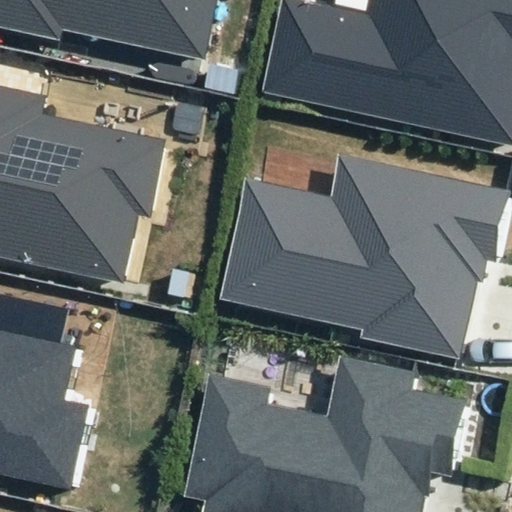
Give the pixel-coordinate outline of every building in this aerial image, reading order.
[(0,0),(0,26),(60,39),(63,28),(203,58),(215,0),(0,0)] [(511,0),(371,0),(368,14),(301,0),(282,0),(262,93),(511,146),(511,0)] [(0,254),(124,281),(138,213),(150,215),(166,139),(44,114),(48,94),(0,84),(0,254)] [(511,204),(511,192),(341,157),(332,198),(246,180),(220,300),(362,330),(361,337),(462,359),(478,281),(482,282),(487,259),(500,261),(511,204)] [(0,477),(82,496),(103,403),(65,395),(75,348),(0,330),(0,477)] [(424,511),(432,479),(459,484),(476,408),(410,393),(414,376),(343,360),(329,421),(265,407),(269,388),(210,375),(183,495),(206,500),(203,511),(424,511)]
